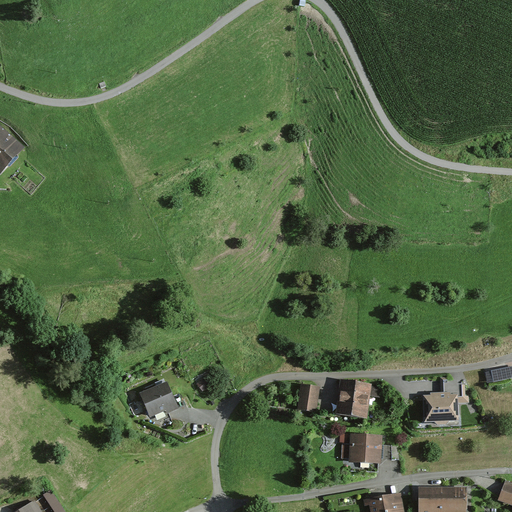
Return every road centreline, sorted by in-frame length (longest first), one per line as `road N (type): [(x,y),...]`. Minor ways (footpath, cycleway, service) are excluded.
road 1 (residential): [(219,506),(218,432),(238,396),(257,383),(511,358)]
road 2 (residential): [(511,472),(219,506)]
